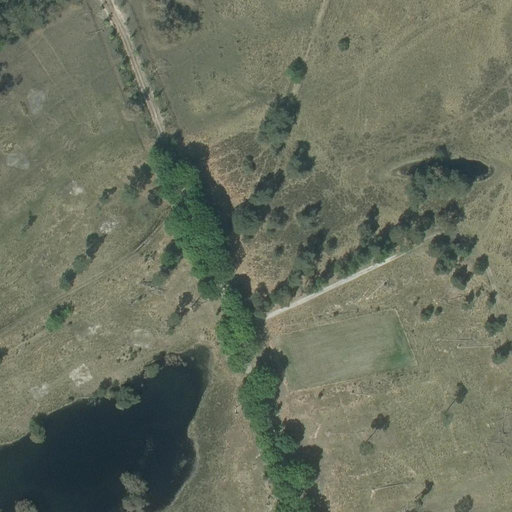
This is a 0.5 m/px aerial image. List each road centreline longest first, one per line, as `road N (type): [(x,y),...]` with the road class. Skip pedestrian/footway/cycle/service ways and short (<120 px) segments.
road 1 (track): [(511,354),(487,272),(469,241),(443,234),(234,330)]
road 2 (track): [(106,0),(234,330)]
road 3 (track): [(187,203),(138,251),(0,331)]
road 4 (track): [(234,330),(276,429),(298,511)]
